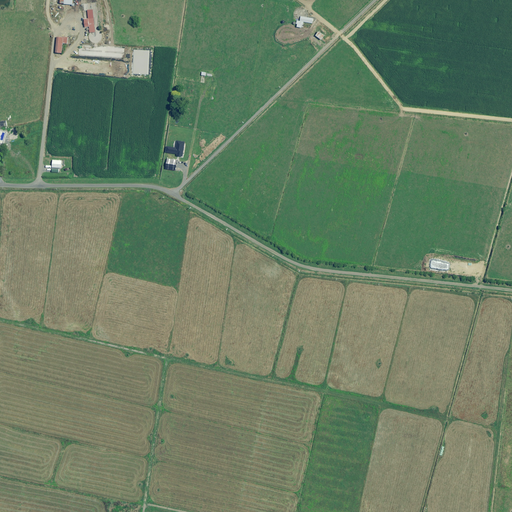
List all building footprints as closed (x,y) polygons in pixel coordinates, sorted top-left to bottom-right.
[(95,32),(93,10),(88,10),(88,19),(84,19),(85,27),(89,27),(90,33),(95,32)] [(313,18),(301,16),(300,21),(297,21),(296,24),(298,24),(297,27),(303,28),(303,22),(312,23),(313,18)] [(325,36),(319,32),(316,36),(322,40),(325,36)] [(67,44),(68,38),(57,37),(56,53),(62,53),(63,44),(67,44)] [(183,90),(182,100),(191,100),(191,99),(193,100),(194,91),(183,90)]
